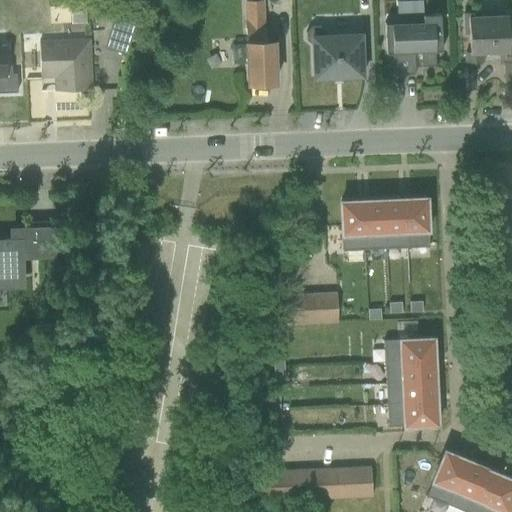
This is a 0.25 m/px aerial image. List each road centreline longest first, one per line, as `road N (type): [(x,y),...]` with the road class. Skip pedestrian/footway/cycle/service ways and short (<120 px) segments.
road 1 (residential): [(443,141),(0,157)]
road 2 (residential): [(443,141),(459,421),(468,435),(511,453)]
